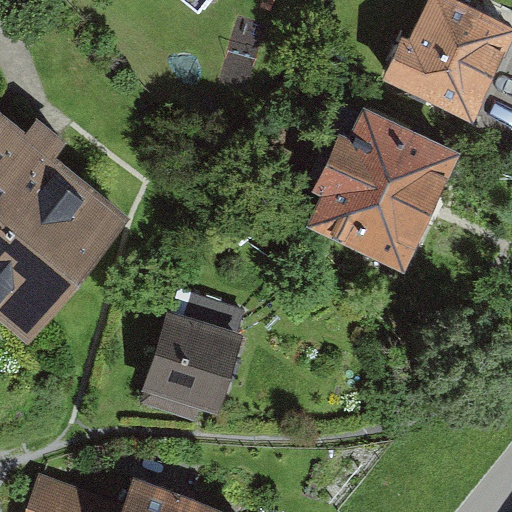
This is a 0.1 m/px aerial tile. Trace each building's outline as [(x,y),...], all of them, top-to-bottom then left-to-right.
[(207,0),(182,0),(198,13),(207,0)] [(511,38),(511,25),(455,0),(429,0),(411,42),(402,38),(383,83),(474,123),(511,38)] [(458,158),(365,112),(351,140),(340,134),(311,193),(324,199),(310,228),(401,273),(431,212),(458,158)] [(24,136),(0,115),(0,306),(30,331),(122,220),(52,163),(67,145),(37,120),(24,136)] [(185,317),(166,311),(137,403),(192,421),(197,406),(217,412),(249,312),(192,294),(185,317)] [(43,480),(31,510),(36,511),(220,511),(134,479),(122,510),(43,480)]
